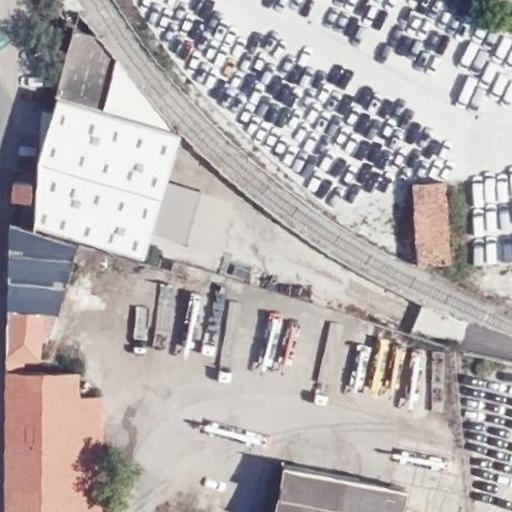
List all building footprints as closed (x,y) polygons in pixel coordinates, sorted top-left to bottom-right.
[(168,179),(180,132),(165,115),(140,87),(115,55),(102,37),(73,27),(40,143),(34,143),(30,230),(80,245),(143,264),(152,231),(168,179)] [(27,181),(10,179),(9,198),(27,199),(27,181)] [(229,199),(168,179),(152,231),(214,250),(229,199)] [(414,262),(446,262),(441,182),(410,185),(413,251),(414,262)] [(79,245),(7,225),(3,356),(0,511),(100,511),(101,395),(75,395),(75,373),(21,372),(21,356),(40,357),(45,315),(58,315),(79,245)] [(327,370),(341,373),(351,332),(338,329),(327,370)] [(399,511),(404,488),(282,462),(271,511),(399,511)]
